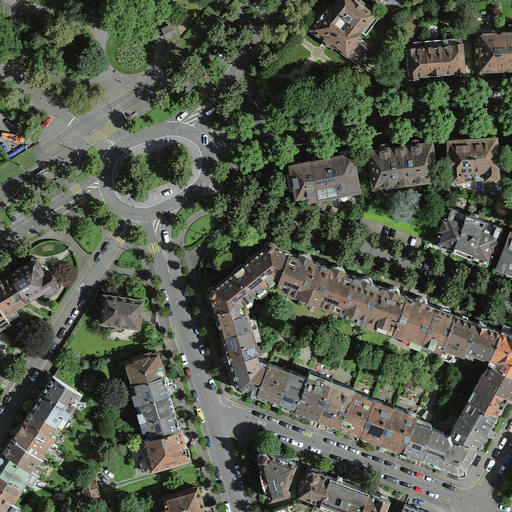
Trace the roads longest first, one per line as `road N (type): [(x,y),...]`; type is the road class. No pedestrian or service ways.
road 1 (residential): [(511,305),(203,180)]
road 2 (tertiary): [(207,147),(511,100)]
road 3 (residential): [(211,416),(230,409),(475,504)]
road 4 (residential): [(130,212),(0,416)]
road 5 (secondary): [(211,416),(156,212)]
road 6 (secondary): [(285,0),(183,130)]
road 7 (tertiary): [(119,147),(0,66)]
road 8 (tertiary): [(105,180),(0,243)]
